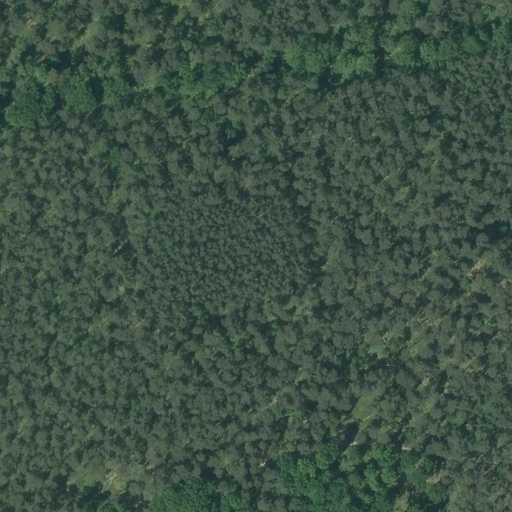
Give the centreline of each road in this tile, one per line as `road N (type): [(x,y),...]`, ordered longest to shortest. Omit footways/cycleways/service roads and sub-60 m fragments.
road 1 (track): [(112,511),(344,442)]
road 2 (track): [(511,462),(344,442)]
